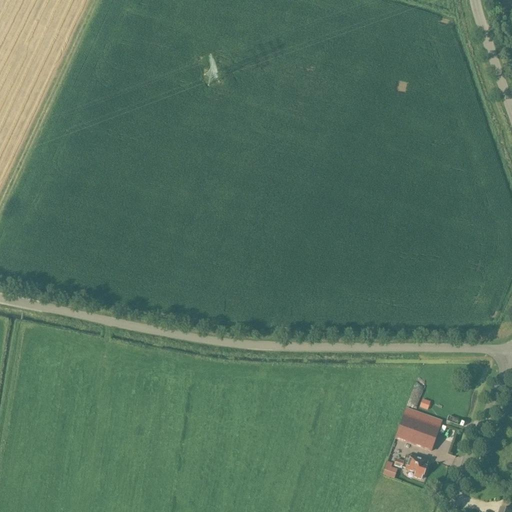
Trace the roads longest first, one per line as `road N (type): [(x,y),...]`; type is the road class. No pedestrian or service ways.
road 1 (unclassified): [(511,348),(232,342),(0,299)]
road 2 (unclassified): [(453,511),(511,360)]
